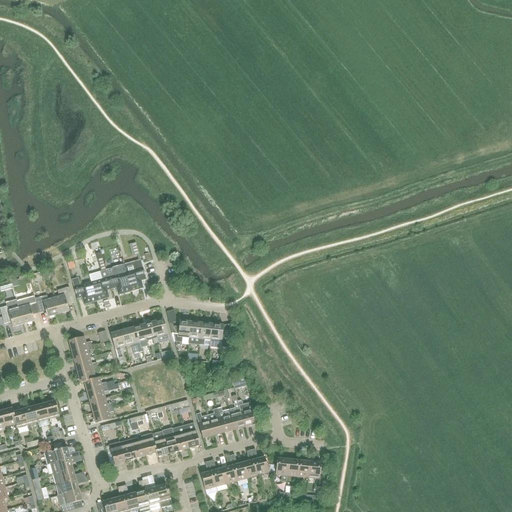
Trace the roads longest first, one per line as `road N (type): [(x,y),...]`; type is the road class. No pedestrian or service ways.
road 1 (residential): [(67,380),(96,484),(174,464)]
road 2 (residential): [(54,331),(160,301),(223,308)]
road 3 (residential): [(174,464),(261,440),(320,445)]
